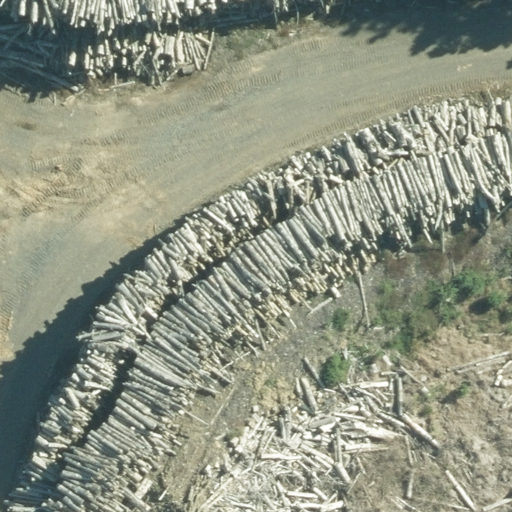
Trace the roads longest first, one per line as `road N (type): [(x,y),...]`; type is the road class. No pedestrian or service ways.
road 1 (track): [(51,511),(97,316),(333,100),(511,56)]
road 2 (track): [(0,173),(141,276)]
